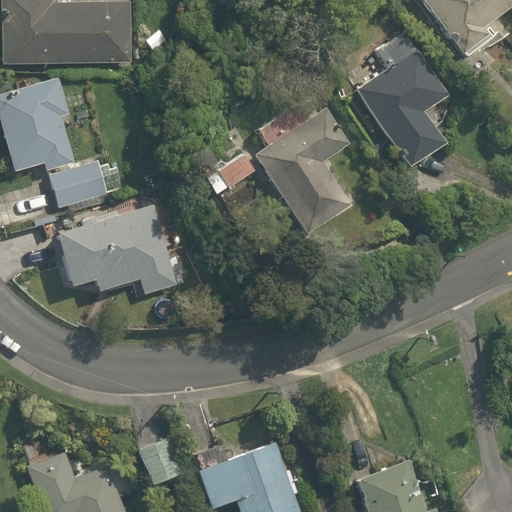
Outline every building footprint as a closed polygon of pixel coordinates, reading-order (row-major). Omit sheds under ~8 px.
[(0,0),(0,64),(126,63),(125,2),(49,3),(48,0),(0,0)] [(511,0),(416,0),(457,58),(485,38),(481,32),(511,9),(511,0)] [(156,29),(142,40),(148,48),(162,37),(156,29)] [(353,94),(403,171),(440,146),(420,116),(444,100),(403,36),(375,54),(387,72),(353,94)] [(0,98),(0,131),(13,175),(42,167),(44,175),(71,167),(58,121),(67,118),(56,82),(55,82),(0,98)] [(254,159),(304,238),(349,210),(321,166),(349,148),(326,112),(309,123),(298,107),(256,134),(266,151),(254,159)] [(216,176),(228,191),(252,174),(241,158),(216,176)] [(56,212),(124,191),(118,171),(101,176),(97,163),(46,178),(56,212)] [(139,283),(143,297),(175,288),(152,209),(91,226),(89,219),(76,223),(78,230),(52,237),(67,291),(92,284),(95,295),(139,283)] [(295,511),(289,493),(294,492),(285,469),(280,470),(270,443),(219,462),(213,447),(189,455),(195,470),(190,471),(205,511),(231,501),(234,511),(295,511)] [(137,453),(148,488),(172,480),(161,445),(137,453)] [(120,511),(105,469),(73,481),(63,455),(24,469),(39,511),(120,511)] [(435,511),(432,511),(423,511),(405,462),(351,482),(362,511),(435,511)]
